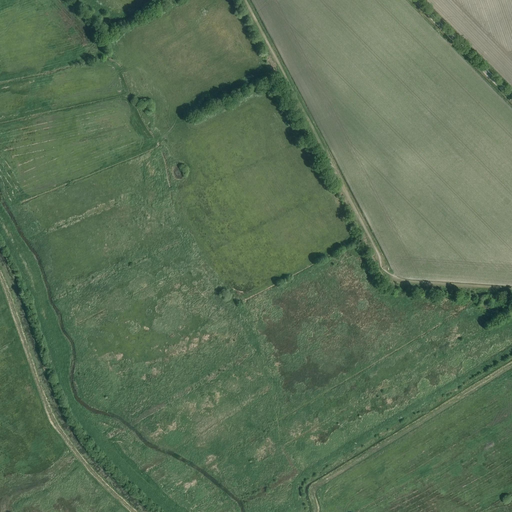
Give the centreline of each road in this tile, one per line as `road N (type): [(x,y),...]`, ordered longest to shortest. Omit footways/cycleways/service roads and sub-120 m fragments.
road 1 (track): [(511,288),(410,282),(387,272),(244,0)]
road 2 (unclassified): [(511,98),(415,0)]
